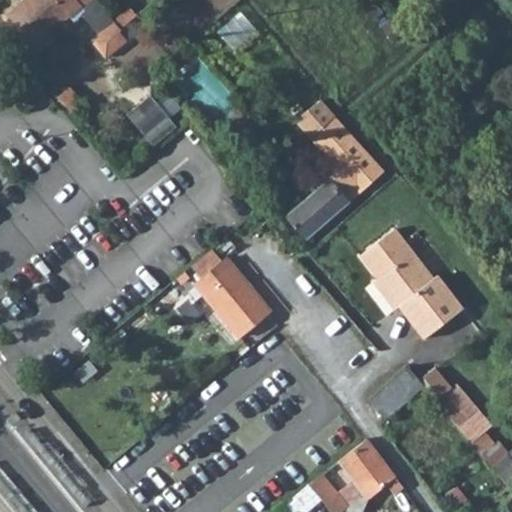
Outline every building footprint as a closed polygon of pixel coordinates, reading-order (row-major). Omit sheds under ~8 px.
[(94,0),(9,0),(0,8),(25,39),(73,0),(74,0),(79,6),(76,9),(92,29),(84,36),(99,53),(122,34),(117,27),(94,0)] [(318,99),(296,119),(331,159),(319,170),(326,178),(283,215),(304,239),(381,170),(335,118),(318,99)] [(395,306),(420,339),(461,308),(434,274),(430,277),(393,229),(358,256),(375,279),(370,283),(390,310),(395,306)] [(221,258),(191,284),(237,338),(267,313),(221,258)] [(509,446),(440,362),(422,377),(491,461),(509,446)] [(367,395),(365,398),(380,418),(420,385),(403,365),(367,395)] [(91,502),(29,429),(23,433),(85,507),(91,502)] [(354,446),(335,462),(361,495),(365,499),(383,486),(391,495),(401,487),(364,439),(354,446)] [(511,463),(505,455),(489,467),(505,487),(511,481),(511,463)] [(318,475),(305,486),(326,511),(339,511),(344,508),(318,475)] [(29,511),(0,476),(0,488),(20,511),(29,511)]
